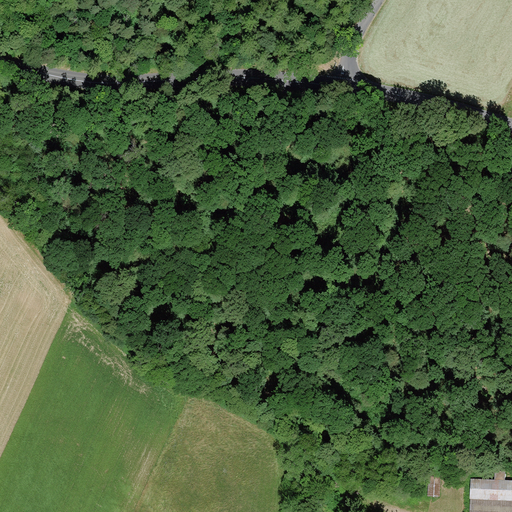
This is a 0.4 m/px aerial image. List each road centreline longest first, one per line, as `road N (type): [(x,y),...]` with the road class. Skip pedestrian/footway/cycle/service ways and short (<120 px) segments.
road 1 (tertiary): [(347,87),(229,77),(83,81),(0,62)]
road 2 (tertiary): [(511,127),(347,87)]
